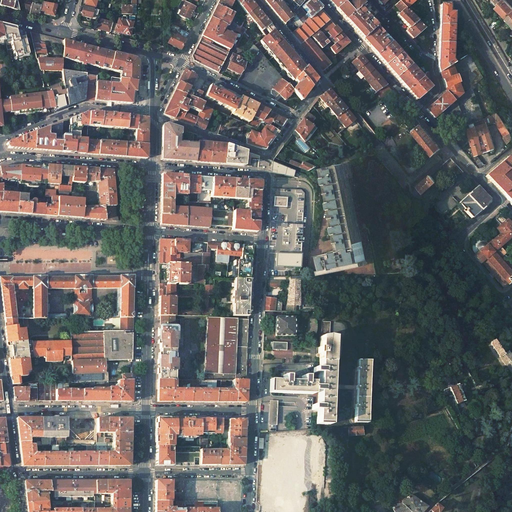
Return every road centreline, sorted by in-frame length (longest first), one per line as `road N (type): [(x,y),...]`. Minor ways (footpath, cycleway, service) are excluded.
road 1 (residential): [(145,409),(149,230)]
road 2 (residential): [(262,239),(263,174),(152,166)]
road 3 (residential): [(262,239),(253,409)]
road 4 (residential): [(3,137),(86,106),(154,112)]
road 5 (unclassified): [(477,177),(494,200),(459,246),(502,300)]
road 6 (residential): [(152,166),(3,154)]
road 7 (residential): [(0,222),(149,230)]
road 8 (residential): [(415,108),(320,0)]
road 9 (residential): [(8,410),(145,409)]
road 10 (residential): [(144,472),(15,472)]
road 11 (residential): [(181,62),(296,118)]
road 12 (residential): [(326,81),(405,181)]
road 13 (residential): [(153,116),(270,154)]
